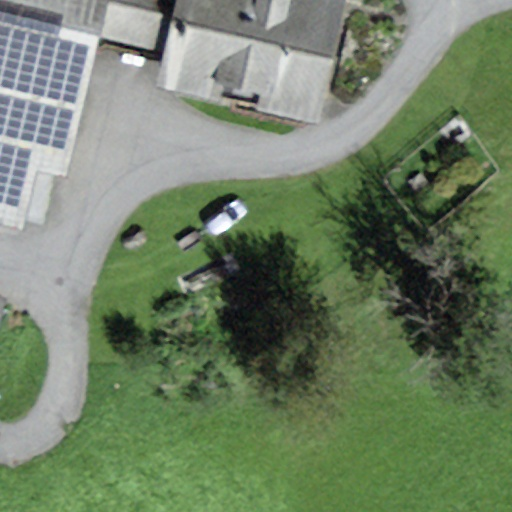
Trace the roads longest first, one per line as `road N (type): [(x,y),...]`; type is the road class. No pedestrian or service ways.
road 1 (track): [(80,270),(108,193),(146,164),(198,155),(283,158),(342,136),(388,95),(465,0)]
road 2 (track): [(0,438),(35,427),(58,404),(68,368),(66,307),(80,270)]
